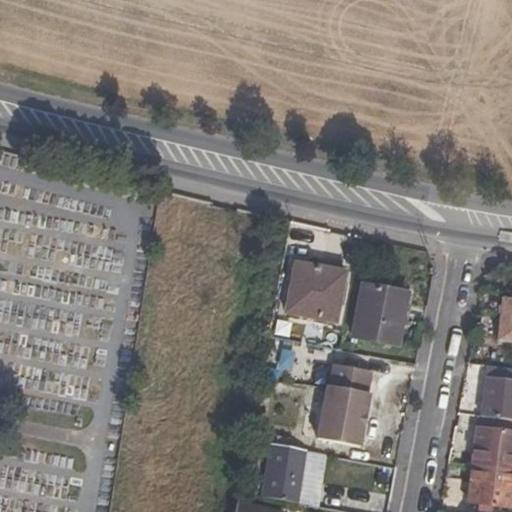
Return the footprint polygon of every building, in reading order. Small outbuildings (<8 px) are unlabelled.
[(317,268),(344,273),(346,266),(318,261),(317,268)] [(317,268),(294,264),(284,315),(335,325),(344,273),(317,268)] [(406,294),(361,286),(351,339),(396,348),(406,294)] [(511,343),(511,301),(502,300),(497,341),(511,343)] [(369,374),(333,367),(319,442),(358,449),(368,396),(366,395),(369,374)] [(480,418),(511,421),(511,382),(484,380),(480,418)] [(474,429),(511,433),(511,421),(480,418),(476,418),(474,429)] [(511,433),(474,429),(470,467),(511,472),(511,433)] [(311,507),(314,489),(320,456),(268,446),(259,498),(311,507)] [(314,489),(327,491),(333,459),(320,456),(314,489)] [(466,505),(511,510),(511,472),(470,467),(466,505)] [(311,507),(323,510),(327,491),(314,489),(311,507)]
